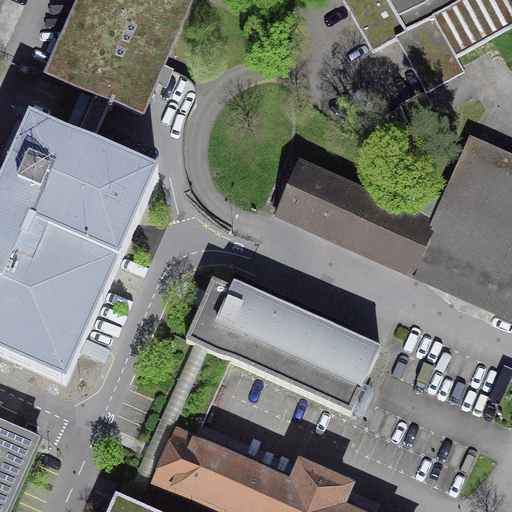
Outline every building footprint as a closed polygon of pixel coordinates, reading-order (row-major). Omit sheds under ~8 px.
[(196,0),(77,0),(76,4),(46,73),(45,75),(73,87),(145,119),(159,88),(168,91),(175,75),(166,71),(196,0)] [(511,0),(342,0),(373,54),(398,41),(425,90),(463,69),(453,51),(511,18),(511,0)] [(57,122),(130,154),(145,119),(73,87),(57,122)] [(0,177),(0,355),(65,384),(159,166),(130,154),(57,122),(29,110),(0,177)] [(511,155),(468,136),(438,202),(406,273),(511,321),(511,155)] [(298,158),(273,214),(342,245),(406,273),(438,202),(427,197),(420,213),(298,158)] [(209,282),(183,343),(192,347),(204,352),(350,416),(377,355),(209,282)] [(175,420),(204,352),(192,347),(162,417),(129,493),(142,498),(149,480),(175,420)] [(0,414),(0,511),(6,511),(41,432),(0,414)] [(175,420),(149,480),(223,511),(386,511),(346,494),(354,474),(325,461),(296,449),(287,469),(175,420)] [(99,511),(172,511),(142,498),(129,493),(112,485),(99,511)]
